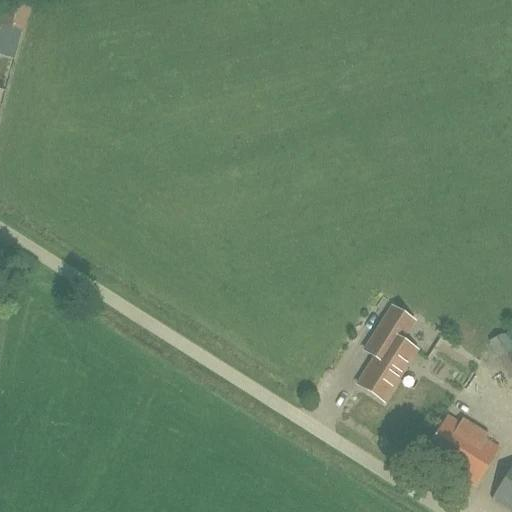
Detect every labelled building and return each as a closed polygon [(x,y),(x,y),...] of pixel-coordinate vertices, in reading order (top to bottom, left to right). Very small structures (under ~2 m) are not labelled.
[(22,31),(30,0),(9,0),(2,26),(22,31)] [(416,351),(401,342),(413,322),(392,309),(365,352),(375,359),(358,386),(383,402),(416,351)] [(511,380),(511,347),(505,334),(489,343),(508,382),(511,380)] [(446,418),(422,458),(474,488),(498,448),(484,440),(487,436),(461,420),(458,425),(446,418)] [(511,511),(511,465),(491,499),(511,511)]
